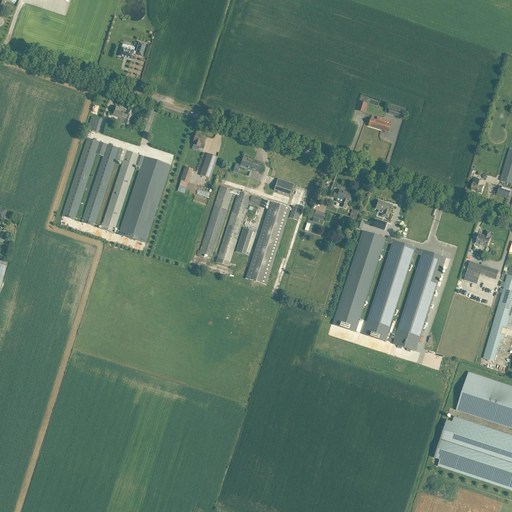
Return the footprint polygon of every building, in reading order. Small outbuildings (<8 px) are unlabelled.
[(175,0),(167,36),(185,40),(195,0),(175,0)] [(123,45),(122,48),(119,56),(132,60),(133,54),(136,55),(142,57),(146,44),(139,42),(136,52),(134,51),(127,49),(127,47),(123,45)] [(367,104),(369,98),(361,96),(359,101),(356,111),(364,113),(367,104)] [(391,104),(388,113),(403,118),(406,109),(391,104)] [(116,107),(115,111),(113,110),(111,116),(121,119),(122,118),(125,119),(125,120),(129,121),(131,116),(128,115),(127,115),(123,114),(124,110),(116,107)] [(87,129),(98,132),(101,120),(91,117),(87,129)] [(371,118),(370,121),(368,126),(388,132),(392,121),(377,117),(376,120),(371,118)] [(193,145),(192,149),(198,151),(199,149),(203,150),(205,145),(203,145),(204,142),(206,138),(196,134),(194,139),(192,145),(193,145)] [(101,228),(113,232),(135,165),(141,167),(119,235),(145,243),(171,165),(87,138),(62,216),(74,220),(96,155),(102,157),(81,222),(94,227),(116,160),(123,162),(101,228)] [(511,151),(509,150),(500,181),(504,182),(505,179),(504,179),(505,175),(511,176),(511,151)] [(200,176),(210,179),(217,157),(208,154),(200,176)] [(245,158),(243,158),(241,166),(250,170),(259,173),(262,163),(254,160),(254,161),(248,160),(249,159),(245,158)] [(180,181),(188,183),(193,170),(185,167),(180,181)] [(273,191),(290,197),(294,185),(277,179),(273,191)] [(482,193),(483,188),(484,186),(485,182),(475,179),(474,183),(474,182),(473,185),(471,189),(482,193)] [(197,255),(199,255),(199,253),(212,257),(232,194),(237,195),(217,258),(215,263),(228,267),(246,213),(247,213),(248,209),(247,209),(251,196),(238,192),(233,190),(220,186),(200,251),(198,250),(197,255)] [(499,188),(497,194),(508,198),(511,191),(510,191),(511,189),(504,187),(504,189),(499,188)] [(337,199),(336,202),(341,203),(340,207),(345,209),(348,201),(351,194),(346,192),(346,193),(340,191),(340,190),(339,193),(335,192),(333,198),(337,199)] [(259,208),(260,203),(262,199),(251,196),(248,205),(259,208)] [(379,210),(379,212),(382,213),(381,216),(387,218),(389,213),(390,214),(393,205),(378,201),(376,209),(379,210)] [(270,202),(245,279),(266,286),(291,209),(270,202)] [(293,207),(289,219),(297,221),(301,209),(293,207)] [(316,210),(313,217),(320,219),(323,220),(326,213),(316,210)] [(376,220),(373,227),(384,230),(386,223),(376,220)] [(363,231),(333,325),(355,332),(384,242),(392,244),(363,335),(385,342),(414,252),(415,248),(363,231)] [(487,231),(485,236),(479,234),(476,243),(488,247),(489,243),(491,238),(489,238),(491,233),(487,231)] [(422,255),(393,344),(415,352),(445,258),(415,248),(414,252),(422,255)] [(465,277),(464,280),(477,285),(481,275),(496,280),(499,271),(488,267),(481,265),(471,261),(465,277)] [(501,293),(489,336),(501,339),(504,340),(506,335),(501,334),(503,327),(508,329),(509,323),(511,318),(511,313),(511,276),(507,275),(504,283),(502,282),(500,286),(503,287),(503,288),(503,289),(501,293)] [(456,410),(511,428),(511,386),(469,372),(456,410)] [(440,460),(438,466),(511,490),(511,435),(454,417),(452,422),(447,420),(434,458),(440,460)]
